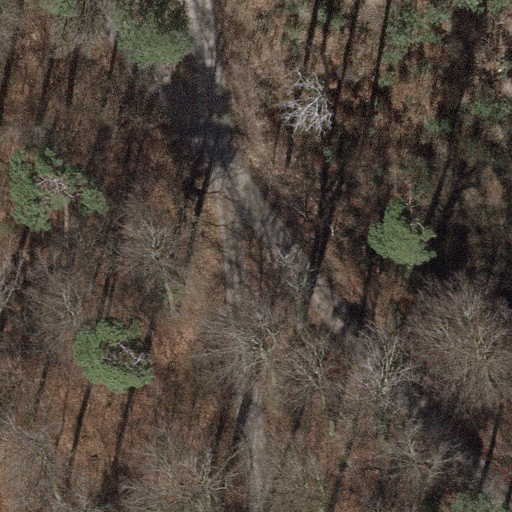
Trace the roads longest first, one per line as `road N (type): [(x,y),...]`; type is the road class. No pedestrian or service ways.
road 1 (track): [(511,508),(399,397),(224,164),(266,511)]
road 2 (track): [(203,0),(224,164),(91,0)]
